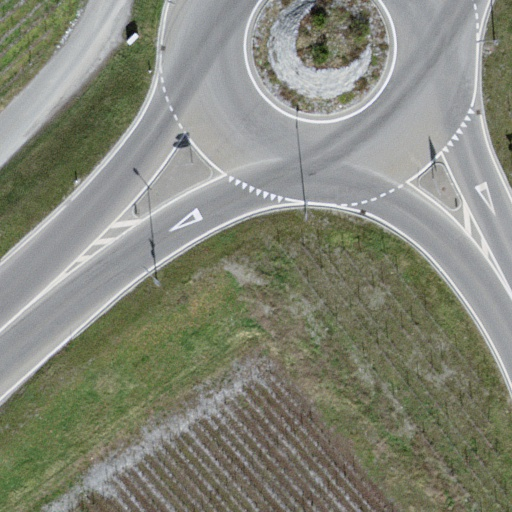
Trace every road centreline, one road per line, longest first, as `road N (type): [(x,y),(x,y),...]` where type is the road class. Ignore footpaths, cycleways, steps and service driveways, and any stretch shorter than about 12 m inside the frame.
road 1 (primary): [(198,46),(136,176),(31,303)]
road 2 (primary): [(31,303),(187,212),(306,171)]
road 3 (unclassified): [(511,292),(472,180),(449,61)]
road 4 (unclassified): [(344,170),(420,209),(511,293)]
road 5 (primary): [(198,46),(207,94),(234,135),(260,155),(306,171)]
road 6 (unclassified): [(109,0),(79,56),(0,140)]
road 7 (primary): [(344,170),(375,161),(415,133),(434,107),(449,61)]
